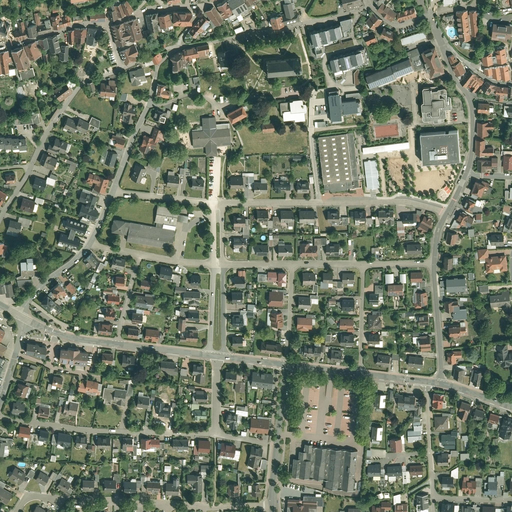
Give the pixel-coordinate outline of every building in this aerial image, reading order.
[(126,0),(122,0),(120,2),(125,13),(132,9),(126,0)] [(232,10),(226,0),(221,0),(215,3),(222,15),(226,13),(232,10)] [(247,5),(243,0),(226,0),(232,10),(233,9),(234,12),(247,5)] [(284,13),(281,13),(283,22),(299,19),(297,10),(294,11),(292,6),(294,6),(293,1),(291,1),(291,0),(282,3),(284,13)] [(342,0),(343,0),(345,8),(363,4),(363,0),(342,0)] [(382,0),(376,8),(391,19),(397,12),(382,0)] [(117,16),(125,13),(120,2),(113,5),(114,8),(115,10),(117,16)] [(213,5),(203,11),(212,25),(213,24),(221,20),(222,19),(213,5)] [(397,12),(397,20),(416,15),(414,5),(397,10),(397,12)] [(107,19),(116,17),(115,10),(114,8),(106,9),(107,19)] [(468,8),(455,10),(458,33),(458,34),(459,38),(471,36),(471,34),(480,32),(476,8),(468,10),(468,8)] [(49,14),(52,27),(61,25),(70,23),(69,16),(68,13),(66,9),(64,9),(62,10),(64,17),(60,18),(60,15),(59,16),(58,12),(49,14)] [(172,28),(170,18),(172,18),(172,9),(157,12),(156,13),(159,24),(161,31),(172,28)] [(191,9),(172,9),(172,18),(172,22),(191,22),(191,9)] [(236,15),(234,12),(233,9),(232,10),(226,13),(230,19),(235,16),(236,15)] [(273,25),(283,22),(281,13),(281,12),(278,12),(276,9),(269,13),(270,14),(273,25)] [(88,20),(104,19),(103,10),(88,11),(88,20)] [(157,27),(156,25),(159,24),(156,13),(157,12),(157,10),(145,13),(149,29),(157,27)] [(383,20),(372,11),(365,20),(375,29),(383,20)] [(72,22),(81,20),(80,13),(71,15),(72,22)] [(202,13),(187,29),(194,35),(208,21),(205,19),(206,18),(202,13)] [(136,16),(109,25),(115,45),(117,44),(127,41),(126,40),(133,38),(142,35),(136,16)] [(352,16),(341,18),(342,22),(310,30),(316,55),(318,54),(320,53),(322,52),(323,50),(324,47),(324,46),(324,44),(324,40),(348,34),(347,28),(348,28),(350,27),(351,26),(352,24),(353,22),(353,20),(353,18),(352,16)] [(37,33),(51,30),(47,17),(43,18),(44,22),(35,24),(37,33)] [(26,36),(37,33),(35,24),(34,22),(28,23),(27,18),(23,19),(26,36)] [(22,19),(17,20),(18,28),(12,29),(14,35),(15,35),(16,38),(24,36),(23,33),(24,33),(22,19)] [(511,28),(511,21),(493,19),(491,36),(507,38),(507,35),(511,36),(511,28)] [(383,26),(380,34),(391,39),(395,31),(383,26)] [(85,36),(85,27),(73,27),(73,28),(73,40),(84,40),(84,36),(85,36)] [(95,44),(97,28),(91,27),(87,27),(86,36),(85,42),(95,44)] [(362,31),(367,43),(378,39),(375,32),(369,34),(367,29),(362,31)] [(424,30),(401,38),(403,43),(426,36),(424,30)] [(57,39),(56,34),(46,37),(48,46),(50,51),(60,48),(57,39)] [(48,46),(46,37),(46,36),(37,38),(37,39),(39,47),(40,48),(48,46)] [(117,44),(119,50),(133,43),(134,44),(135,43),(133,38),(126,40),(127,41),(117,44)] [(353,39),(324,46),(326,51),(354,44),(353,39)] [(35,40),(23,44),(29,58),(41,54),(38,47),(35,40)] [(67,43),(60,43),(60,50),(58,50),(58,58),(67,58),(67,43)] [(119,50),(118,50),(124,63),(135,58),(134,54),(138,52),(134,44),(133,43),(119,50)] [(481,51),(483,60),(508,57),(506,43),(490,46),(490,47),(481,51)] [(28,66),(27,62),(28,61),(22,44),(9,48),(16,65),(18,65),(19,68),(17,69),(20,77),(20,76),(21,79),(30,76),(29,74),(33,73),(31,65),(28,66)] [(208,44),(196,46),(198,57),(210,54),(208,44)] [(445,69),(435,44),(423,49),(421,46),(406,51),(408,57),(387,65),(387,66),(365,74),(370,87),(397,76),(396,75),(413,69),(414,71),(428,66),(431,74),(445,69)] [(192,58),(198,57),(196,46),(182,48),(183,50),(185,64),(192,62),(192,58)] [(369,60),(365,47),(331,56),(337,81),(339,80),(341,79),(343,78),(345,76),(345,74),(346,71),(345,66),(369,60)] [(229,48),(218,51),(221,68),(228,67),(227,64),(232,63),(229,48)] [(0,49),(0,73),(8,72),(7,70),(8,70),(6,61),(11,60),(10,56),(8,56),(7,49),(0,49)] [(183,50),(177,51),(168,57),(171,62),(170,64),(171,69),(179,68),(179,65),(185,64),(183,50)] [(450,63),(457,60),(454,53),(447,56),(450,63)] [(144,65),(153,63),(153,64),(162,59),(159,54),(155,56),(153,54),(149,56),(150,59),(143,61),(144,65)] [(267,73),(267,74),(268,74),(274,73),(274,74),(275,74),(275,73),(280,73),(281,73),(287,72),(288,72),(293,71),(293,72),(294,72),(294,71),(295,71),(295,73),(299,73),(298,71),(300,71),(301,71),(301,70),(301,69),(300,67),(301,67),(301,66),(300,66),(300,61),(300,60),(300,58),(300,57),(299,57),(299,56),(298,56),(298,57),(293,58),(293,57),(292,57),(292,58),(286,58),(285,58),(280,59),(280,58),(279,58),(279,59),(273,59),(272,59),(267,60),(267,59),(266,60),(265,60),(265,61),(266,61),(266,64),(266,65),(267,69),(266,69),(266,70),(267,70),(267,73),(266,73),(267,74),(267,73)] [(457,60),(450,63),(455,75),(457,74),(466,70),(461,59),(457,60)] [(508,63),(484,66),(486,73),(490,76),(510,79),(508,63)] [(142,67),(127,70),(131,85),(140,83),(139,82),(145,81),(142,67)] [(470,68),(467,71),(466,70),(457,74),(461,80),(474,91),(484,79),(470,68)] [(67,80),(69,86),(76,84),(74,77),(67,80)] [(35,78),(21,81),(23,87),(36,83),(35,78)] [(98,94),(113,96),(115,79),(107,79),(107,82),(100,81),(98,94)] [(495,84),(486,79),(478,90),(481,92),(483,89),(490,93),(492,89),(495,90),(496,84),(495,84)] [(51,89),(59,101),(72,92),(64,81),(51,89)] [(95,90),(92,81),(85,83),(88,92),(95,90)] [(157,84),(155,95),(167,97),(169,89),(163,88),(163,85),(157,84)] [(507,86),(496,84),(495,90),(495,93),(496,93),(504,94),(507,94),(507,86)] [(437,85),(424,86),(422,88),(422,91),(423,100),(422,100),(421,102),(422,115),(422,119),(424,120),(427,120),(427,121),(429,123),(442,122),(444,120),(444,117),(445,117),(446,115),(446,109),(450,108),(451,106),(451,96),(449,95),(447,95),(446,87),(445,86),(439,87),(438,86),(437,85)] [(331,118),(342,117),(342,111),(361,110),(360,98),(341,100),(340,92),(329,94),(331,118)] [(39,123),(36,114),(34,114),(33,112),(37,111),(35,101),(34,100),(32,100),(31,96),(25,98),(30,116),(32,124),(32,125),(39,123)] [(281,114),(282,122),(304,120),(304,112),(305,111),(304,102),(302,102),(301,98),(288,99),(288,101),(279,101),(280,114),(281,114)] [(489,102),(478,101),(477,111),(488,112),(488,111),(494,112),(494,104),(489,104),(489,102)] [(131,104),(123,102),(121,114),(122,114),(121,120),(132,122),(135,107),(131,106),(131,104)] [(227,111),(232,121),(248,112),(243,103),(227,111)] [(45,117),(51,121),(60,108),(54,104),(45,117)] [(165,112),(155,108),(151,119),(161,123),(163,118),(168,120),(171,111),(166,109),(165,112)] [(30,116),(23,118),(15,118),(15,126),(23,125),(32,124),(30,116)] [(67,117),(62,127),(72,133),(74,129),(83,133),(88,124),(97,128),(99,121),(91,117),(88,123),(78,118),(76,121),(67,117)] [(193,130),(194,145),(206,144),(206,154),(217,153),(216,144),(230,143),(229,123),(215,124),(215,117),(202,117),(203,129),(193,130)] [(261,123),(262,133),(273,132),(272,122),(261,123)] [(494,122),(477,122),(477,135),(488,135),(488,128),(493,128),(494,122)] [(150,137),(143,134),(137,150),(152,155),(157,142),(160,143),(163,136),(163,130),(153,127),(150,137)] [(457,131),(420,134),(423,162),(459,159),(457,131)] [(353,132),(317,137),(323,182),(329,182),(330,191),(347,189),(347,188),(359,186),(358,178),(362,178),(361,168),(358,168),(353,132)] [(121,148),(124,139),(121,137),(122,135),(115,133),(114,135),(111,134),(108,144),(121,148)] [(10,136),(3,137),(3,147),(4,148),(11,147),(10,137),(10,136)] [(17,137),(10,137),(11,147),(11,148),(18,148),(17,138),(17,137)] [(25,137),(17,138),(18,148),(18,149),(26,148),(25,137)] [(48,144),(45,151),(51,153),(50,156),(52,156),(53,154),(54,154),(55,150),(62,153),(67,142),(54,137),(51,145),(48,144)] [(484,140),(475,140),(475,155),(493,155),(493,147),(486,147),(486,148),(484,148),(484,140)] [(409,142),(363,147),(363,153),(410,148),(409,142)] [(113,166),(116,154),(110,152),(111,148),(104,146),(103,150),(106,151),(102,163),(113,166)] [(56,159),(42,153),(37,163),(43,165),(43,166),(51,170),(52,169),(55,170),(58,163),(55,161),(56,159)] [(511,155),(503,155),(502,168),(511,168),(511,155)] [(70,163),(68,170),(74,172),(77,162),(64,158),(63,161),(70,163)] [(491,159),(477,159),(476,171),(485,171),(486,166),(491,166),(491,159)] [(380,186),(376,160),(364,161),(368,188),(380,186)] [(157,166),(147,162),(145,168),(156,171),(157,166)] [(145,168),(134,164),(129,179),(140,183),(145,168)] [(165,185),(176,187),(178,176),(173,175),(173,171),(167,170),(167,174),(166,174),(165,185)] [(17,181),(16,173),(5,174),(6,182),(17,181)] [(56,176),(49,173),(48,177),(46,177),(44,180),(45,180),(50,182),(51,179),(54,179),(56,176)] [(103,193),(108,179),(93,174),(93,175),(88,173),(85,183),(90,184),(91,182),(94,183),(92,190),(103,193)] [(229,176),(229,188),(241,188),(241,183),(247,183),(247,173),(241,173),(241,176),(229,176)] [(44,180),(34,176),(30,187),(41,190),(42,188),(44,188),(45,183),(44,183),(45,180),(44,180)] [(191,177),(190,188),(201,190),(203,179),(191,177)] [(273,177),(273,193),(281,193),(281,190),(292,190),(292,181),(289,181),(289,186),(285,186),(285,177),(273,177)] [(481,182),(475,180),(471,191),(472,192),(478,194),(481,195),(484,188),(487,189),(488,187),(490,183),(482,180),(481,182)] [(296,190),(296,192),(307,192),(307,181),(296,181),(296,185),(295,185),(295,190),(296,190)] [(254,182),(254,192),(267,192),(267,182),(254,182)] [(92,207),(96,196),(80,191),(77,201),(84,203),(84,204),(92,207)] [(34,201),(22,198),(18,209),(31,213),(34,203),(41,205),(43,200),(35,197),(34,201)] [(467,199),(466,198),(462,206),(463,207),(471,211),(471,210),(472,211),(476,204),(476,203),(475,202),(468,198),(467,199)] [(92,207),(84,204),(80,203),(76,215),(80,217),(80,218),(85,220),(85,218),(93,221),(97,209),(92,207)] [(502,211),(510,214),(511,211),(509,210),(510,207),(504,204),(503,208),(502,211)] [(177,208),(165,206),(158,205),(156,205),(153,223),(155,223),(155,227),(128,222),(128,223),(124,222),(124,221),(122,220),(114,219),(114,220),(112,219),(110,230),(111,230),(111,231),(122,233),(122,234),(126,234),(125,240),(171,248),(174,230),(161,228),(162,224),(174,226),(175,221),(185,223),(186,216),(176,214),(177,208)] [(266,210),(256,210),(256,221),(262,221),(262,224),(266,224),(266,220),(266,210)] [(279,216),(279,222),(287,222),(287,226),(292,226),(292,210),(279,210),(279,216)] [(313,210),(298,210),(298,222),(313,222),(313,218),(313,210)] [(339,211),(327,210),(327,222),(331,222),(331,224),(341,224),(341,217),(339,217),(339,211)] [(365,210),(354,210),(354,211),(350,211),(350,217),(354,217),(355,224),(359,224),(359,220),(366,220),(366,217),(365,210)] [(393,210),(378,210),(378,216),(379,220),(387,220),(387,224),(393,224),(393,217),(395,217),(394,213),(393,213),(393,210)] [(461,211),(456,220),(459,221),(464,224),(464,222),(470,225),(474,218),(466,214),(467,212),(462,210),(462,212),(461,211)] [(403,221),(403,223),(412,223),(412,222),(412,214),(403,214),(403,221)] [(432,222),(432,220),(430,219),(426,217),(423,216),(422,217),(419,216),(416,214),(416,220),(420,222),(416,229),(425,233),(429,227),(431,228),(434,223),(432,222)] [(17,221),(9,219),(6,229),(7,229),(6,233),(17,235),(19,224),(29,227),(31,220),(18,216),(17,221)] [(242,226),(244,226),(244,219),(244,216),(232,216),(232,226),(242,226)] [(271,216),(271,220),(271,228),(279,228),(279,222),(279,216),(271,216)] [(67,218),(64,227),(70,229),(75,231),(84,233),(86,224),(67,218)] [(459,221),(456,220),(455,219),(450,227),(456,227),(459,221)] [(446,232),(445,242),(455,243),(455,240),(457,241),(458,233),(446,232)] [(61,233),(58,242),(78,248),(81,239),(73,237),(69,235),(61,233)] [(503,245),(503,234),(491,234),(491,245),(503,245)] [(242,238),(232,238),(232,248),(237,248),(237,251),(245,251),(245,238),(242,238)] [(277,256),(291,256),(291,253),(292,253),(292,247),(291,247),(291,245),(283,245),(283,243),(277,243),(277,246),(277,256)] [(316,245),(313,245),(308,245),(308,243),(301,243),(299,243),(299,247),(299,256),(316,256),(316,245)] [(420,243),(406,243),(407,254),(420,254),(420,243)] [(267,255),(267,244),(256,245),(256,255),(267,255)] [(326,256),(339,256),(338,244),(326,244),(326,245),(326,256)] [(507,271),(506,255),(488,257),(488,249),(477,250),(477,252),(474,252),(474,259),(478,258),(478,259),(485,259),(486,272),(493,272),(493,269),(499,268),(500,271),(507,271)] [(97,260),(90,253),(84,258),(86,261),(83,263),(88,268),(97,260)] [(452,257),(444,256),(443,267),(452,267),(452,264),(452,257)] [(41,269),(33,269),(32,257),(27,257),(27,260),(20,261),(21,278),(16,279),(18,287),(25,287),(24,283),(31,283),(31,278),(28,278),(28,274),(32,274),(32,278),(42,277),(41,269)] [(122,269),(124,259),(112,257),(110,267),(122,269)] [(160,266),(158,277),(169,279),(170,276),(171,268),(160,266)] [(268,278),(268,280),(278,280),(278,285),(286,285),(286,271),(268,271),(268,274),(268,278)] [(421,272),(410,272),(410,281),(418,281),(418,282),(419,282),(422,282),(422,280),(421,272)] [(313,273),(301,273),(301,286),(312,286),(312,285),(313,285),(313,273)] [(332,273),(322,273),(321,283),(331,283),(332,283),(332,282),(332,273)] [(342,282),(342,283),(354,284),(354,273),(342,273),(342,282)] [(387,284),(393,283),(393,273),(384,273),(385,284),(387,284)] [(199,285),(199,275),(190,274),(190,285),(199,285)] [(115,276),(115,277),(113,277),(112,277),(111,278),(111,282),(111,283),(112,284),(114,284),(114,285),(123,286),(124,277),(115,276)] [(233,276),(233,287),(244,287),(244,276),(237,276),(233,276)] [(455,277),(442,278),(443,288),(451,287),(450,282),(456,282),(455,277)] [(140,279),(139,287),(148,289),(149,281),(149,280),(140,279)] [(3,281),(0,281),(0,292),(4,292),(5,296),(12,295),(10,282),(4,283),(3,281)] [(64,290),(57,282),(52,286),(54,288),(50,291),(55,298),(64,290)] [(75,290),(69,283),(65,286),(71,293),(75,290)] [(393,283),(387,284),(388,295),(403,294),(402,283),(399,283),(393,283)] [(183,293),(183,300),(188,300),(187,305),(198,305),(198,301),(199,291),(185,291),(185,292),(183,292),(183,293)] [(241,304),(241,291),(231,291),(231,302),(236,302),(236,304),(241,304)] [(269,292),(268,296),(266,298),(265,300),(266,303),(268,305),(268,306),(281,307),(282,294),(282,292),(276,292),(269,292)] [(427,304),(426,292),(421,292),(416,292),(416,302),(414,303),(414,308),(420,308),(420,304),(427,304)] [(501,295),(489,296),(490,307),(502,306),(503,311),(510,310),(509,292),(500,293),(501,295)] [(106,302),(118,304),(119,296),(116,295),(107,294),(106,302)] [(374,294),(369,294),(369,304),(378,305),(378,296),(378,294),(374,294)] [(54,302),(46,295),(39,303),(47,311),(51,307),(55,303),(54,302)] [(135,306),(145,308),(145,304),(151,305),(152,298),(151,297),(144,296),(137,295),(135,306)] [(298,297),(297,308),(308,309),(309,299),(309,297),(298,297)] [(355,310),(356,300),(343,299),(343,301),(338,301),(338,304),(338,308),(343,308),(343,310),(355,310)] [(458,301),(443,302),(444,311),(453,310),(459,310),(459,309),(458,301)] [(59,314),(57,312),(61,309),(58,306),(55,303),(51,307),(56,310),(54,312),(58,315),(59,314)] [(105,308),(104,318),(113,319),(114,310),(112,309),(112,308),(105,308)] [(197,320),(197,310),(194,310),(187,309),(187,315),(187,320),(197,320)] [(459,310),(453,310),(453,319),(466,319),(466,309),(459,309),(459,310)] [(131,312),(130,322),(140,323),(141,314),(135,313),(131,312)] [(281,319),(281,313),(276,313),(270,312),(269,319),(270,319),(270,326),(271,326),(277,326),(282,326),(282,319),(281,319)] [(428,324),(427,314),(418,315),(419,325),(428,324)] [(231,317),(231,326),(242,326),(242,317),(242,315),(239,315),(232,315),(232,317),(231,317)] [(368,315),(368,329),(381,329),(381,319),(378,319),(378,316),(378,315),(372,315),(368,315)] [(327,321),(331,325),(334,322),(331,318),(330,319),(328,316),(326,319),(328,321),(327,321)] [(307,330),(310,330),(311,320),(311,318),(305,318),(296,317),(296,329),(298,329),(298,331),(307,331),(307,330)] [(353,318),(341,318),(340,328),(347,328),(347,332),(354,332),(354,328),(353,328),(353,318)] [(97,333),(109,334),(111,323),(98,322),(98,323),(97,333)] [(449,336),(461,336),(461,333),(466,333),(465,327),(464,327),(460,327),(460,326),(448,326),(449,336)] [(127,327),(126,336),(136,338),(136,337),(137,330),(137,329),(127,327)] [(157,341),(158,330),(145,329),(144,339),(147,340),(147,341),(153,342),(153,340),(157,341)] [(188,330),(185,330),(185,338),(185,340),(196,341),(196,329),(188,329),(188,330)] [(368,343),(379,344),(379,333),(369,333),(368,343)] [(341,345),(354,345),(354,340),(355,340),(355,334),(341,334),(341,345)] [(243,336),(232,336),(232,346),(242,346),(243,336)] [(420,341),(430,341),(430,337),(427,337),(427,336),(420,336),(420,337),(412,337),(412,343),(418,343),(418,346),(420,345),(420,341)] [(421,351),(431,351),(430,341),(420,341),(420,345),(421,351)] [(38,344),(26,342),(24,353),(32,354),(32,356),(44,357),(45,346),(38,345),(38,344)] [(260,352),(280,354),(281,344),(261,342),(260,352)] [(507,344),(497,345),(497,353),(498,364),(500,364),(500,366),(510,365),(509,362),(511,361),(511,351),(507,352),(507,344)] [(302,355),(312,357),(312,356),(319,357),(320,347),(314,346),(313,346),(313,347),(304,346),(302,355)] [(57,362),(84,365),(86,352),(78,351),(79,349),(66,347),(66,350),(59,349),(57,362)] [(332,349),(331,360),(342,361),(343,350),(332,349)] [(453,353),(446,353),(447,364),(455,364),(455,357),(461,357),(461,351),(453,351),(453,353)] [(111,361),(111,354),(101,353),(100,363),(102,363),(102,366),(106,366),(107,364),(110,364),(111,361)] [(381,367),(389,367),(390,355),(377,354),(376,364),(381,365),(381,367)] [(134,356),(122,355),(120,366),(132,368),(134,356)] [(408,367),(422,368),(423,358),(409,356),(408,367)] [(173,362),(162,361),(162,366),(160,365),(159,371),(172,372),(173,367),(173,362)] [(204,366),(194,364),(192,373),(197,374),(196,381),(204,382),(205,373),(203,373),(204,366)] [(23,366),(19,377),(29,381),(33,370),(33,369),(28,368),(23,366)] [(454,369),(453,378),(462,379),(462,376),(464,376),(464,372),(464,370),(454,369)] [(225,371),(224,380),(233,382),(234,382),(235,374),(235,373),(225,371)] [(481,386),(482,372),(474,371),(474,377),(473,385),(481,386)] [(273,373),(253,372),(251,385),(271,387),(272,383),(273,373)] [(234,382),(233,382),(233,383),(235,383),(237,383),(237,381),(240,382),(241,374),(235,374),(234,382)] [(60,387),(62,378),(52,376),(51,385),(50,385),(60,387)] [(97,383),(86,380),(85,382),(81,381),(81,383),(78,383),(78,384),(77,384),(76,388),(77,389),(76,391),(85,393),(85,390),(95,392),(97,384),(97,383)] [(244,391),(244,382),(240,382),(237,381),(237,383),(235,383),(234,391),(244,391)] [(24,385),(17,383),(13,394),(24,397),(28,386),(24,385)] [(125,391),(125,394),(131,395),(133,385),(128,384),(126,391),(125,391)] [(106,389),(102,388),(101,399),(103,399),(102,404),(109,405),(110,400),(116,401),(115,404),(123,405),(125,394),(125,391),(111,389),(111,386),(106,385),(106,389)] [(191,402),(192,402),(197,402),(205,402),(205,392),(202,392),(202,390),(195,390),(195,391),(193,391),(191,391),(191,392),(191,402)] [(136,408),(146,409),(148,399),(148,397),(141,396),(142,393),(138,393),(136,408)] [(375,407),(384,408),(385,394),(377,393),(375,407)] [(415,410),(415,413),(414,413),(413,419),(419,419),(420,419),(421,413),(420,413),(421,402),(415,402),(414,402),(415,396),(409,396),(409,395),(404,394),(404,395),(398,395),(397,405),(402,406),(402,409),(415,410)] [(444,395),(433,394),(432,407),(442,407),(442,408),(443,403),(444,395)] [(62,412),(62,413),(63,415),(64,417),(66,416),(68,414),(74,416),(77,403),(69,401),(68,405),(64,404),(63,408),(62,412)] [(12,411),(23,412),(24,403),(13,402),(12,411)] [(471,404),(461,402),(458,410),(461,411),(459,418),(466,420),(471,404)] [(36,417),(46,419),(49,405),(39,404),(37,413),(36,417)] [(156,416),(168,418),(169,415),(170,406),(158,405),(156,416)] [(236,414),(238,415),(238,416),(246,417),(247,407),(237,406),(236,414)] [(484,411),(475,408),(472,418),(481,421),(484,411)] [(194,419),(204,419),(205,409),(198,409),(194,409),(194,411),(194,419)] [(227,413),(226,421),(230,422),(229,426),(238,427),(239,422),(237,421),(238,416),(238,415),(236,414),(227,413)] [(499,416),(490,413),(487,421),(496,424),(497,422),(499,416)] [(442,417),(434,417),(435,430),(448,429),(447,418),(447,417),(442,417)] [(511,425),(511,419),(504,417),(499,433),(509,436),(511,425)] [(268,420),(250,418),(250,424),(249,432),(266,434),(267,426),(268,420)] [(29,427),(19,426),(17,436),(27,437),(28,434),(29,427)] [(374,426),(373,438),(382,439),(383,426),(374,426)] [(39,430),(38,435),(37,440),(46,441),(47,431),(39,430)] [(412,440),(421,440),(421,430),(413,431),(407,431),(408,442),(412,442),(412,440)] [(60,437),(56,437),(55,443),(68,444),(69,434),(60,433),(60,437)] [(451,435),(441,435),(441,444),(444,444),(444,449),(454,449),(454,437),(454,435),(451,435)] [(86,436),(75,436),(74,446),(85,447),(86,436)] [(108,448),(108,437),(97,437),(96,447),(108,448)] [(131,438),(121,438),(121,446),(125,446),(131,446),(131,438)] [(151,446),(151,439),(141,438),(141,447),(151,447),(151,446)] [(188,449),(188,439),(173,438),(173,449),(188,449)] [(402,438),(391,438),(392,451),(402,450),(402,438)] [(210,451),(210,440),(199,439),(199,445),(199,451),(210,451)] [(234,444),(221,442),(218,455),(232,457),(233,450),(234,444)] [(312,445),(304,444),(303,451),(301,451),(298,451),(297,459),(292,458),(290,476),(326,479),(325,488),(354,490),(357,451),(312,447),(312,445)] [(262,449),(250,446),(248,455),(250,455),(248,464),(257,466),(259,457),(260,457),(262,449)] [(437,454),(437,465),(448,465),(448,456),(448,454),(448,453),(441,453),(441,454),(437,454)] [(410,471),(410,475),(422,475),(422,464),(410,465),(410,471)] [(381,465),(368,465),(368,475),(381,475),(381,473),(381,465)] [(402,471),(402,465),(387,465),(387,476),(402,476),(402,471)] [(18,485),(25,474),(14,466),(11,471),(9,470),(6,475),(7,476),(7,477),(18,485)] [(29,470),(25,476),(31,479),(34,473),(29,470)] [(48,477),(39,471),(34,480),(43,485),(48,477)] [(48,477),(53,480),(57,474),(51,471),(48,477)] [(57,474),(53,480),(57,483),(60,477),(61,475),(58,473),(57,474)] [(201,475),(187,474),(187,483),(193,483),(193,491),(201,491),(201,475)] [(66,481),(60,477),(57,483),(54,487),(64,493),(65,491),(70,493),(73,488),(68,486),(70,483),(69,483),(66,481)] [(451,477),(442,477),(441,487),(453,487),(453,478),(453,477),(451,477)] [(81,491),(93,491),(93,480),(82,479),(82,480),(82,484),(81,491)] [(123,481),(122,492),(135,493),(135,487),(135,480),(135,479),(130,479),(130,480),(129,480),(129,481),(123,481)] [(463,479),(462,490),(475,491),(475,485),(475,480),(463,479)] [(103,480),(103,492),(115,492),(115,482),(115,480),(113,480),(103,480)] [(485,480),(484,493),(497,494),(497,483),(497,481),(485,480)] [(159,481),(146,481),(146,484),(145,484),(145,491),(159,491),(159,481)] [(177,483),(165,483),(164,494),(164,495),(177,495),(177,483)] [(260,494),(260,483),(252,483),(252,495),(260,494)] [(229,494),(240,494),(240,484),(228,484),(229,494)] [(0,501),(6,504),(12,494),(2,489),(0,487),(0,501)] [(427,494),(417,495),(418,504),(417,504),(417,511),(420,511),(421,511),(421,509),(428,509),(427,494)] [(302,496),(302,500),(316,501),(315,507),(323,507),(323,497),(302,496)] [(286,511),(315,511),(315,507),(316,501),(302,500),(287,499),(286,511)] [(442,503),(441,511),(453,511),(454,503),(442,503)]
